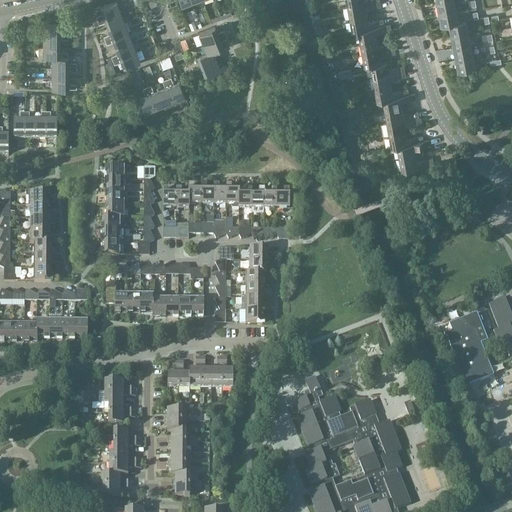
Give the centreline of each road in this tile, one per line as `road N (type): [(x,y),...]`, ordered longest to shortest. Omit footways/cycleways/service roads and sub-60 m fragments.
road 1 (residential): [(511,177),(461,143),(438,110),(399,0)]
road 2 (residential): [(174,511),(151,496),(146,351)]
road 3 (residential): [(0,384),(146,351)]
road 4 (residential): [(146,351),(267,348)]
